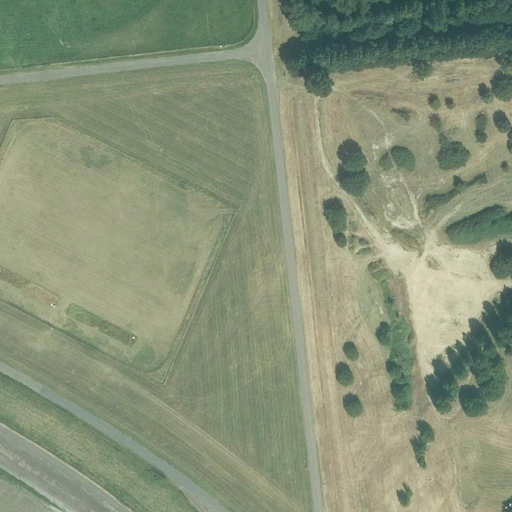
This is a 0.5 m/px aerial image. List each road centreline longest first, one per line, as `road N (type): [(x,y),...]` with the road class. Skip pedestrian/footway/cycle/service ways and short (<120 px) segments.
road 1 (unclassified): [(316,511),(265,50)]
road 2 (unclassified): [(0,76),(265,50)]
road 3 (unclassified): [(218,511),(113,424),(0,361)]
